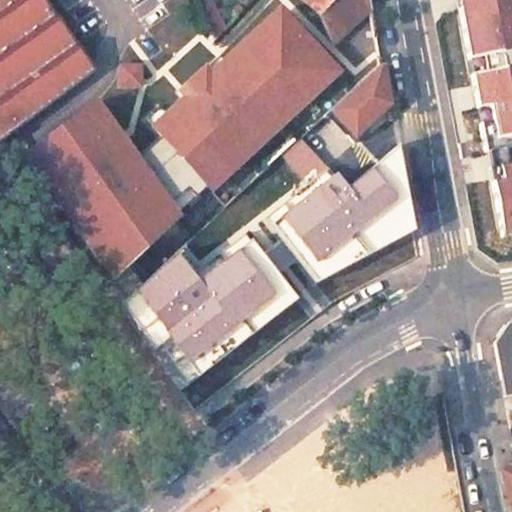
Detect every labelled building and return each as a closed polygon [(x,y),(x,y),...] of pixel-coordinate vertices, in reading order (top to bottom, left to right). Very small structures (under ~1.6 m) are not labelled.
[(0,0),(0,137),(92,72),(76,54),(36,0),(0,0)] [(71,0),(36,0),(76,54),(99,37),(71,0)] [(179,0),(191,25),(207,19),(199,0),(179,0)] [(298,0),(317,17),(331,45),(369,13),(366,0),(259,0),(250,11),(261,20),(280,0),(298,0)] [(511,0),(466,0),(467,4),(455,6),(481,149),(485,148),(503,145),(511,143),(511,0)] [(110,75),(142,111),(178,75),(151,44),(110,75)] [(387,105),(377,63),(327,110),(352,136),(387,105)] [(17,145),(94,271),(171,224),(93,98),(17,145)] [(265,167),(293,141),(255,99),(220,131),(236,148),(242,143),(265,167)] [(511,160),(506,162),(503,145),(485,148),(488,165),(485,166),(487,178),(511,173),(511,160)] [(511,231),(511,173),(487,178),(495,220),(507,218),(509,232),(511,231)] [(412,241),(404,201),(370,209),(377,221),(314,273),(334,302),(412,241)] [(509,232),(507,218),(495,220),(497,234),(509,232)] [(284,321),(233,247),(150,305),(202,379),(284,321)] [(282,300),(303,284),(279,253),(258,269),(282,300)] [(511,317),(507,319),(491,341),(500,382),(511,377),(511,317)] [(511,462),(498,465),(508,511),(511,510),(511,462)]
